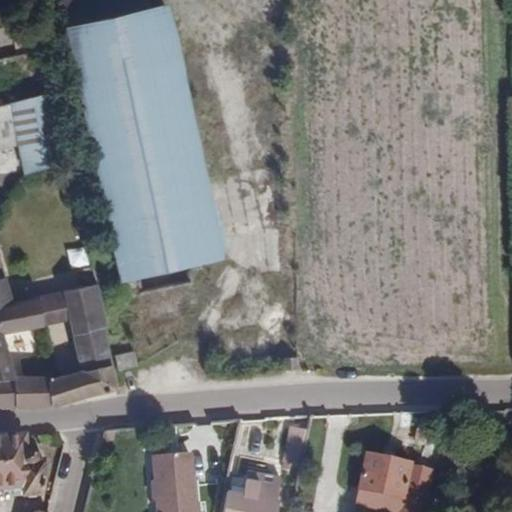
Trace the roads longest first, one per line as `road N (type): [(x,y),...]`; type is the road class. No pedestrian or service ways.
road 1 (track): [(241,0),(251,211),(233,288),(181,375),(145,412)]
road 2 (residential): [(511,390),(316,394),(81,418)]
